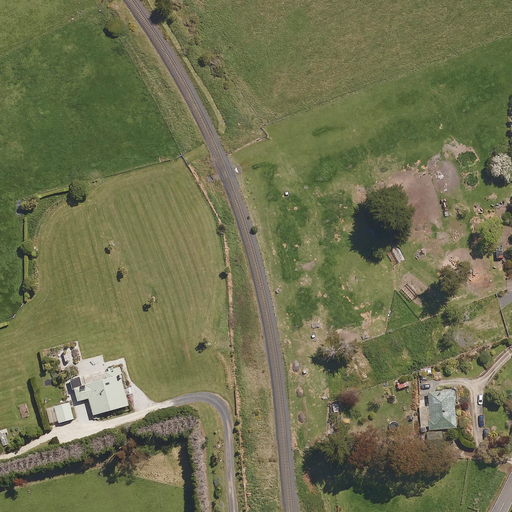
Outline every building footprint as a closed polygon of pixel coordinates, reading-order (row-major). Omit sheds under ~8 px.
[(72,352),(64,353),(65,362),(73,361),(72,352)] [(73,378),(77,392),(87,389),(92,407),(127,397),(118,366),(73,378)] [(397,382),(399,388),(408,385),(406,379),(397,382)] [(419,407),(421,428),(428,427),(428,430),(456,428),(453,390),(428,392),(429,406),(419,407)] [(69,394),(53,398),(58,415),(74,411),(69,394)] [(443,431),(425,431),(426,444),(443,443),(443,431)]
